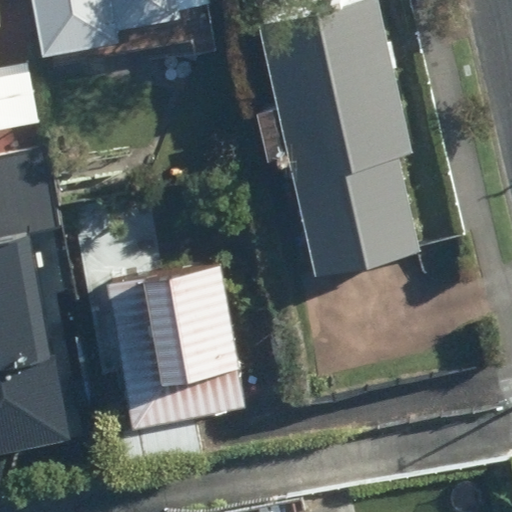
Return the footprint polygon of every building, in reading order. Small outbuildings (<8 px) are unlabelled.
[(0,0),(0,124),(37,117),(27,64),(0,68),(0,0)] [(115,24),(175,14),(173,0),(29,0),(40,59),(119,46),(115,24)] [(415,152),(377,0),(374,0),(256,29),(314,267),(417,242),(396,157),(415,152)] [(38,252),(0,258),(0,432),(2,442),(71,430),(38,252)] [(223,257),(111,280),(140,424),(252,401),(223,257)]
